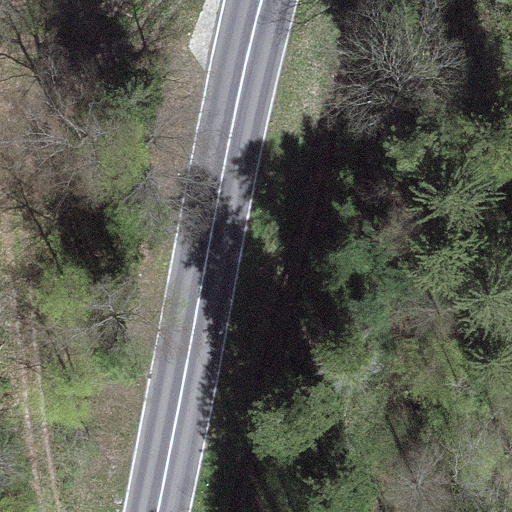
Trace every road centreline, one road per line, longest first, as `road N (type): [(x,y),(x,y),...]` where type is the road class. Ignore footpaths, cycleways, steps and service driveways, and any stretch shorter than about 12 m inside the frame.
road 1 (track): [(68,0),(15,187),(22,456),(64,511)]
road 2 (primary): [(155,511),(262,0)]
